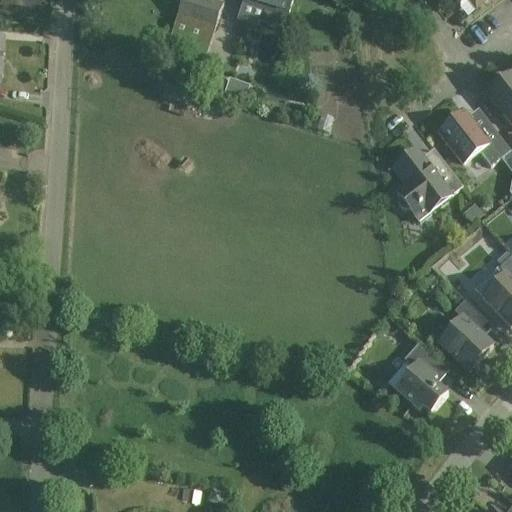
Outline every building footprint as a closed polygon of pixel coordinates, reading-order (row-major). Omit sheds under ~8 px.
[(224,5),(207,0),(183,0),(176,21),(178,22),(168,55),(178,58),(185,36),(191,38),(185,57),(206,62),(215,33),(224,5)] [(245,0),(238,22),(259,29),(261,24),(282,30),(286,19),(288,19),(293,0),(245,0)] [(453,0),(461,8),(468,2),(476,11),(489,0),(453,0)] [(511,78),(511,79),(508,78),(501,83),(501,87),(488,97),(511,128),(511,78)] [(511,154),(506,146),(491,127),(480,136),(464,116),(440,134),(464,166),(479,154),(491,169),(511,154)] [(431,170),(417,152),(393,170),(406,187),(397,195),(400,198),(398,200),(397,202),(398,207),(401,210),(405,212),(410,211),(411,213),(420,206),(425,211),(447,194),(451,199),(463,190),(442,162),(431,170)] [(511,260),(500,270),(499,268),(474,292),(511,331),(511,329),(511,260)] [(493,329),(466,303),(455,315),(462,322),(439,346),(469,375),(493,349),(484,339),(493,329)] [(406,364),(387,386),(395,393),(420,414),(423,410),(431,417),(449,398),(434,385),(437,382),(432,378),(442,368),(446,371),(447,371),(419,346),(410,357),(404,363),(406,364)]
